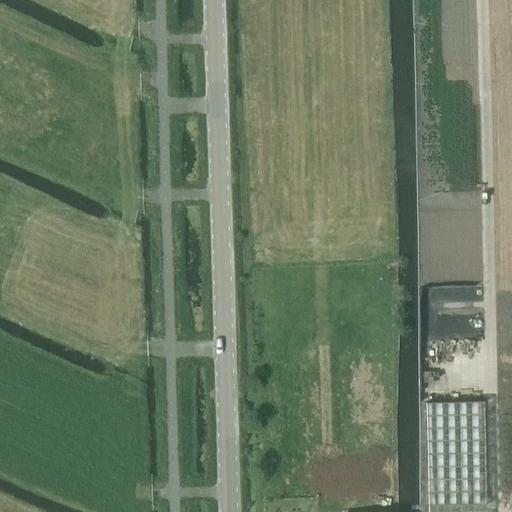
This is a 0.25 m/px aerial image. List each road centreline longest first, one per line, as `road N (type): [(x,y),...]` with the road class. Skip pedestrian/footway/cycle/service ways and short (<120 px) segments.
road 1 (tertiary): [(227,511),(211,0)]
road 2 (track): [(492,511),(480,0)]
